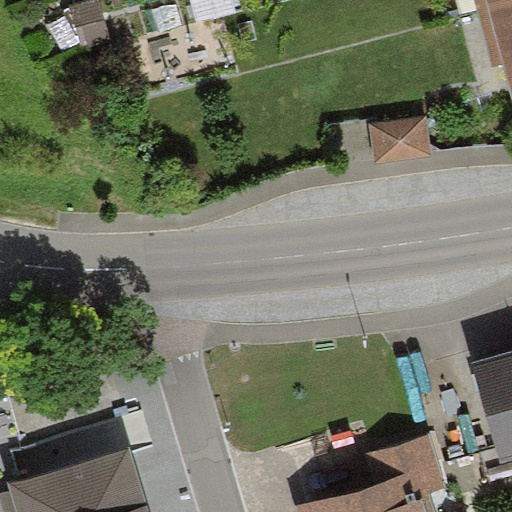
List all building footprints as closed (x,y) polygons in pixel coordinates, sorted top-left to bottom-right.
[(511,0),(474,0),(482,27),(511,19),(511,0)] [(502,64),(511,103),(511,19),(482,27),(493,67),(502,64)] [(511,329),(472,340),(501,442),(511,438),(511,329)] [(409,454),(417,481),(423,480),(426,488),(448,481),(430,423),(369,442),(375,464),(409,454)] [(0,483),(0,486),(8,511),(111,511),(145,502),(153,500),(131,426),(10,461),(15,479),(0,483)] [(295,491),(301,511),(432,511),(426,488),(423,480),(417,481),(409,454),(375,464),(309,482),(310,487),(295,491)] [(111,511),(147,511),(145,502),(111,511)]
